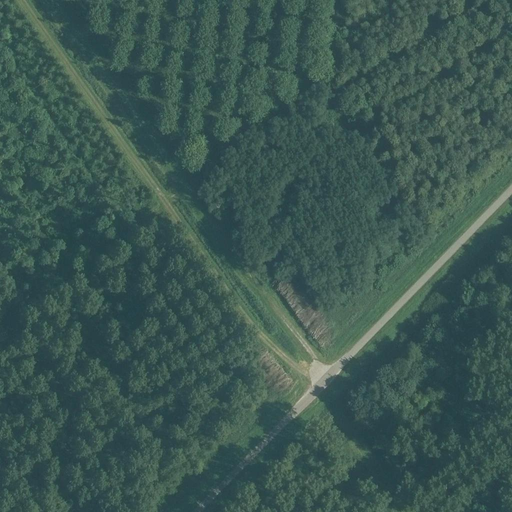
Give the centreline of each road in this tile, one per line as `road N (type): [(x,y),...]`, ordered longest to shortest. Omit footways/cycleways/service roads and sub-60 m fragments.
road 1 (track): [(317,388),(237,315),(22,0)]
road 2 (track): [(0,319),(181,188),(50,0)]
road 3 (unclassified): [(198,511),(511,189)]
road 4 (track): [(328,377),(181,188)]
